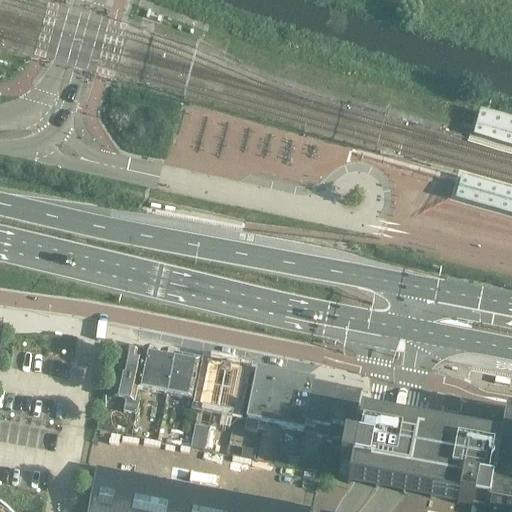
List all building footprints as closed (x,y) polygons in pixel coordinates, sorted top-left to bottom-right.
[(511,120),(490,115),(483,142),(511,150),(511,120)] [(511,183),(490,178),(482,208),(511,215),(511,183)] [(143,357),(136,391),(137,391),(153,394),(166,396),(173,357),(174,356),(161,353),(161,355),(154,353),(154,352),(144,350),(143,357)] [(118,372),(112,400),(125,403),(123,413),(136,415),(138,405),(134,405),(137,391),(136,391),(143,357),(124,353),(120,372),(118,372)] [(173,357),(166,396),(191,401),(199,362),(173,357)] [(199,407),(235,414),(244,370),(207,363),(199,407)] [(267,427),(277,377),(256,372),(244,430),(256,433),(256,430),(267,432),(268,427),(267,427)] [(288,431),(298,381),(277,377),(267,427),(268,427),(288,431)] [(308,436),(318,389),(312,388),(313,384),(298,381),(288,431),(308,436)] [(328,444),(338,393),(318,389),(308,436),(326,439),(325,444),(328,444)] [(338,393),(328,444),(331,445),(332,440),(339,441),(341,429),(353,431),(360,397),(338,393)] [(354,445),(342,443),(338,465),(350,467),(346,483),(365,487),(391,492),(411,496),(456,504),(499,511),(511,511),(511,417),(504,416),(499,443),(425,429),(403,426),(377,420),(359,418),(354,445)] [(180,457),(180,456),(182,447),(167,444),(165,454),(180,457)] [(238,460),(236,470),(251,473),(253,463),(239,460),(238,460)] [(146,476),(148,466),(127,462),(124,472),(146,476)] [(285,480),(286,476),(287,470),(272,466),(270,477),(285,480)] [(308,511),(309,511),(287,507),(96,470),(88,511),(308,511)] [(318,476),(303,472),(300,482),(315,485),(318,476)]
